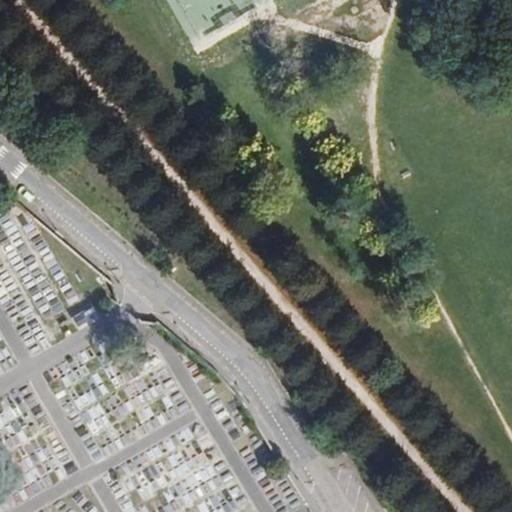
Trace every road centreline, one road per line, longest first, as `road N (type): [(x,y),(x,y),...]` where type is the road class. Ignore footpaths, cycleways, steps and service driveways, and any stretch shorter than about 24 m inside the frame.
road 1 (track): [(32,0),(483,511)]
road 2 (tertiary): [(342,511),(257,373),(0,154)]
